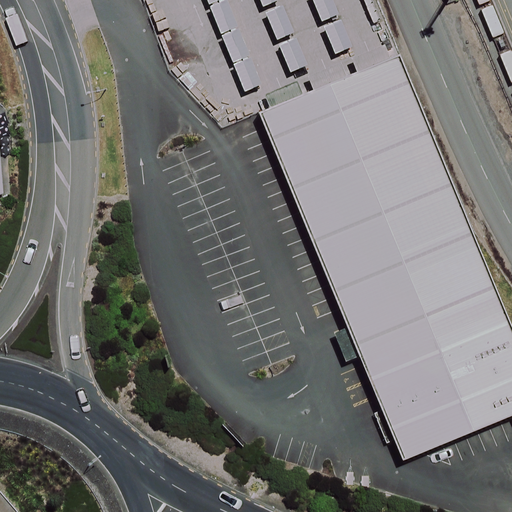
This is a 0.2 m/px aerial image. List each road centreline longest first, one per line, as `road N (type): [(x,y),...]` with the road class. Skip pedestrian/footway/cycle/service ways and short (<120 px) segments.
road 1 (unclassified): [(23,0),(55,75),(63,155),(57,241)]
road 2 (unclassified): [(57,241),(60,339),(79,420)]
